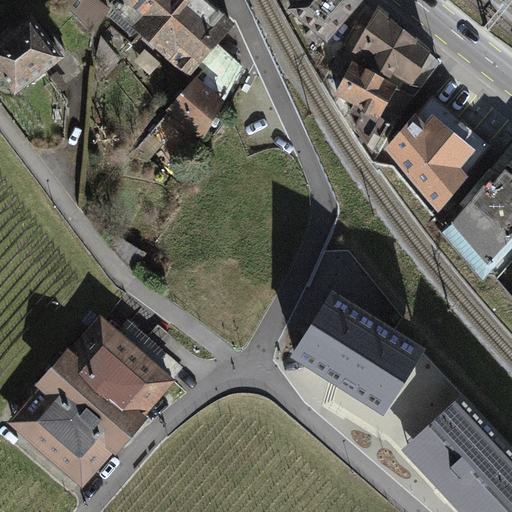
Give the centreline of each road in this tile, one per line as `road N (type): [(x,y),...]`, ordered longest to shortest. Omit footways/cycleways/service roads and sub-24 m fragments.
road 1 (residential): [(234,0),(323,201),(287,300),(247,367)]
road 2 (residential): [(0,120),(134,287),(247,367)]
road 3 (residential): [(247,367),(410,511)]
road 4 (residential): [(247,367),(162,425),(88,511)]
road 5 (primary): [(415,0),(511,77)]
